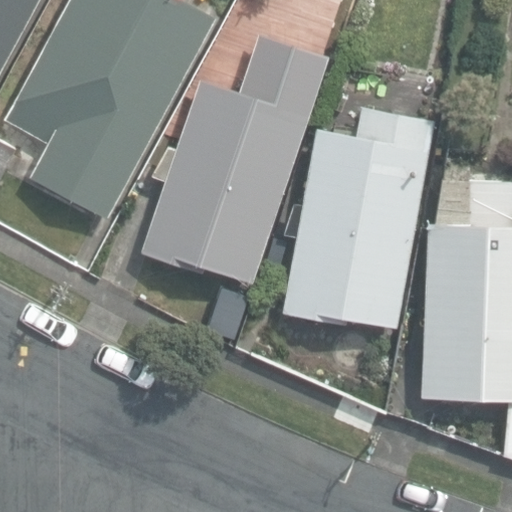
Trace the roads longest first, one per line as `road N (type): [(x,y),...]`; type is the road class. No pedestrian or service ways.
road 1 (residential): [(180,439),(0,341)]
road 2 (residential): [(346,511),(180,439)]
